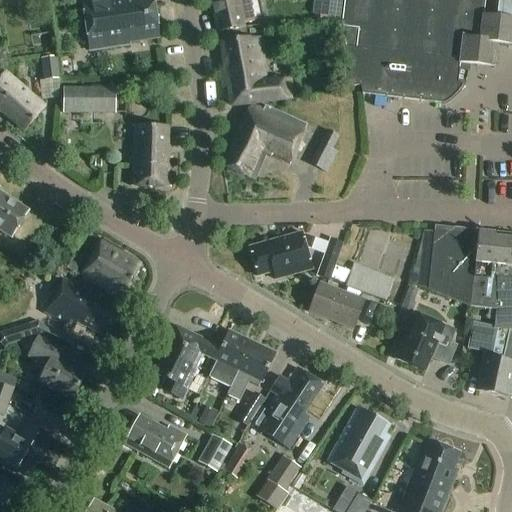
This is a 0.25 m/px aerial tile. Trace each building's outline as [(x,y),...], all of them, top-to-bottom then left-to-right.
[(153,0),(92,0),(82,2),(90,53),(130,47),(130,45),(160,40),(153,0)] [(211,0),(212,6),(215,20),(218,34),(235,31),(244,29),(243,25),(254,22),(250,4),(249,0),(211,0)] [(325,0),(324,18),(343,20),(345,0),(325,0)] [(476,17),(477,0),(346,0),(343,26),(353,87),(361,86),(363,95),(445,105),(449,103),(452,100),(456,97),(459,94),(461,90),(463,86),(459,83),(461,70),(469,71),(469,68),(484,69),(493,71),(496,46),(507,48),(507,49),(511,50),(511,48),(511,0),(505,0),(503,20),(490,19),(476,17)] [(266,81),(260,39),(220,44),(223,67),(220,67),(223,90),(229,89),(231,105),(293,98),(291,79),(266,81)] [(41,61),(44,83),(60,81),(57,59),(41,61)] [(45,108),(6,74),(0,81),(0,113),(23,133),(45,108)] [(62,117),(115,118),(115,93),(63,93),(62,117)] [(223,166),(255,181),(267,154),(290,165),(307,124),(266,105),(264,109),(252,104),(223,166)] [(168,130),(133,130),(132,187),(171,188),(172,161),(168,161),(168,130)] [(326,132),(309,166),(328,175),(338,154),(333,152),(339,139),(326,132)] [(0,231),(11,239),(29,213),(0,194),(0,231)] [(311,269),(301,232),(249,247),(257,276),(273,272),(275,280),(311,269)] [(431,292),(466,307),(475,236),(438,232),(431,292)] [(475,236),(466,307),(469,308),(496,311),(501,330),(473,324),(467,349),(484,353),(479,376),(481,376),(478,392),(509,399),(511,382),(511,239),(478,236),(478,237),(475,236)] [(329,240),(315,278),(329,283),(330,280),(347,286),(346,289),(385,304),(394,281),(353,266),(350,273),(335,268),(343,245),(329,240)] [(119,250),(103,242),(83,280),(122,301),(141,266),(117,253),(119,250)] [(119,310),(63,281),(46,315),(74,329),(77,324),(105,338),(119,310)] [(340,292),(319,284),(309,312),(353,330),(364,301),(340,292)] [(407,290),(400,310),(412,315),(419,295),(407,290)] [(403,344),(396,360),(424,372),(430,359),(447,366),(456,347),(449,344),(454,332),(443,327),(413,314),(401,343),(403,344)] [(38,336),(38,337),(57,347),(57,349),(64,352),(72,357),(78,346),(37,324),(0,335),(0,347),(6,350),(8,346),(38,336)] [(203,357),(206,358),(213,343),(205,339),(204,342),(176,328),(164,354),(197,369),(203,357)] [(216,340),(214,343),(213,343),(206,358),(217,363),(209,379),(230,389),(251,344),(229,333),(224,343),(216,340)] [(59,361),(64,352),(57,349),(57,347),(38,337),(27,357),(49,369),(40,385),(72,403),(87,376),(59,361)] [(277,356),(251,344),(230,389),(226,396),(240,402),(248,383),(251,384),(251,383),(258,386),(260,384),(263,385),(277,356)] [(182,402),(197,369),(164,354),(154,375),(167,381),(162,392),(182,402)] [(269,394),(276,399),(266,414),(259,410),(250,424),(257,429),(289,450),(309,420),(304,417),(323,388),(297,371),(288,385),(279,379),(269,394)] [(0,386),(0,401),(8,405),(13,391),(0,386)] [(250,424),(259,410),(259,409),(263,401),(253,395),(235,424),(246,430),(250,424)] [(190,420),(212,431),(219,414),(206,408),(202,416),(194,412),(190,420)] [(386,424),(362,411),(354,425),(350,423),(332,458),(352,468),(349,474),(367,484),(388,443),(378,438),(386,424)] [(168,433),(141,418),(125,446),(169,470),(186,438),(170,429),(168,433)] [(0,441),(0,462),(5,465),(5,466),(29,480),(52,442),(28,427),(20,440),(6,431),(0,441)] [(212,438),(198,463),(219,474),(232,449),(212,438)] [(383,511),(369,507),(365,511),(442,511),(455,477),(453,475),(460,455),(430,444),(430,446),(423,443),(413,467),(417,468),(400,511),(383,511)] [(245,467),(232,459),(224,473),(237,481),(245,467)] [(283,459),(266,482),(283,494),(299,470),(283,459)] [(14,511),(26,497),(0,477),(0,511),(14,511)] [(341,500),(333,511),(349,511),(352,507),(341,500)] [(113,511),(95,502),(89,511),(113,511)]
